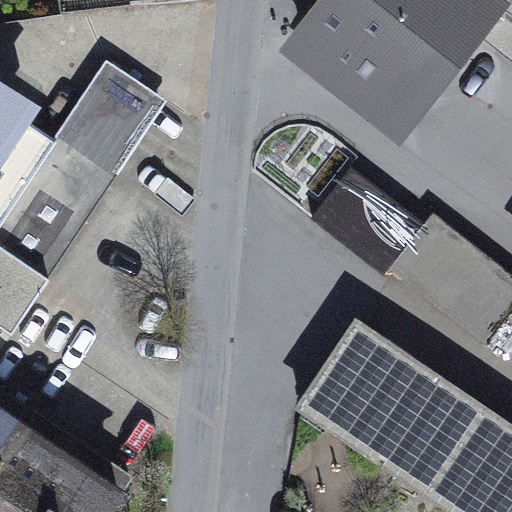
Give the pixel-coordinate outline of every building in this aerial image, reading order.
[(511,0),(331,0),(303,37),(350,73),(386,101),(462,3),(489,24),(503,7),(511,14),(511,0)] [(337,89),(400,138),(489,24),(462,3),(386,101),(350,73),(337,89)] [(511,41),(511,14),(503,7),(489,24),(511,41)] [(59,136),(110,170),(159,97),(107,63),(59,136)] [(0,224),(54,143),(0,107),(0,224)] [(0,224),(0,248),(47,280),(117,175),(110,170),(59,136),(54,143),(0,224)] [(394,263),(488,338),(511,307),(511,275),(433,214),(424,225),(351,168),(312,217),(385,275),(394,263)] [(0,276),(34,299),(47,280),(0,248),(0,276)] [(359,321),(301,406),(460,511),(495,511),(511,487),(511,438),(404,367),(411,356),(359,321)] [(511,422),(411,356),(404,367),(511,438),(511,422)] [(0,455),(21,424),(0,410),(0,455)] [(0,511),(113,511),(125,493),(21,424),(0,455),(0,511)] [(511,511),(511,487),(495,511),(511,511)]
